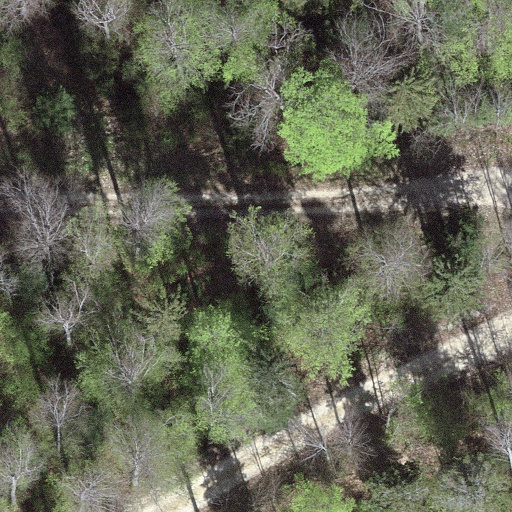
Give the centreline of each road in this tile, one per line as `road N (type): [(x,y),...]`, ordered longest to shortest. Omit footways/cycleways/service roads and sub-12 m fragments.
road 1 (track): [(0,195),(511,207)]
road 2 (track): [(146,511),(511,320)]
